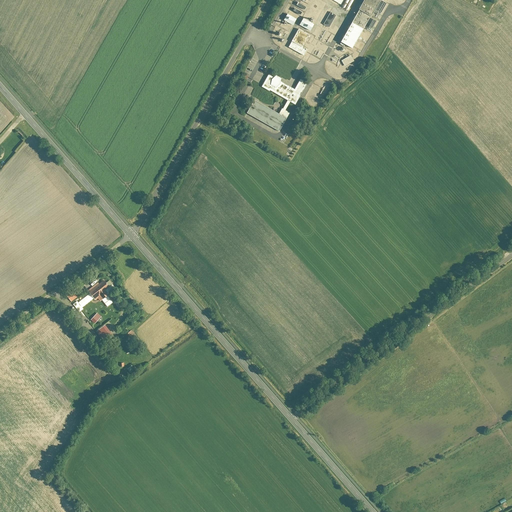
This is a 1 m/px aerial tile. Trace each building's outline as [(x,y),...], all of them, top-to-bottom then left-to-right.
[(380,0),(379,0),(363,0),(357,11),(359,12),(341,44),(351,50),(380,0)] [(298,3),(296,7),(304,12),(307,8),(298,3)] [(330,13),(323,26),(328,30),(336,17),(330,13)] [(296,20),(287,15),(283,22),(292,27),(296,20)] [(314,25),(303,19),(299,26),(310,32),(314,25)] [(307,50),(302,47),(308,36),(298,30),(288,48),(304,57),(307,50)] [(354,62),(350,56),(342,61),(345,68),(354,62)] [(307,84),(300,80),(294,90),(280,82),(282,80),(276,76),(274,79),(268,76),(262,87),(295,105),(307,84)] [(254,101),(246,114),(279,133),(286,119),(254,101)] [(96,302),(98,300),(100,302),(103,300),(109,308),(117,302),(110,293),(114,290),(111,287),(108,289),(103,282),(89,293),(96,302)] [(76,291),(66,298),(70,304),(80,297),(76,291)] [(90,323),(95,326),(101,318),(97,314),(90,323)] [(104,326),(97,332),(105,341),(112,336),(104,326)] [(131,365),(120,376),(126,381),(136,371),(131,365)]
